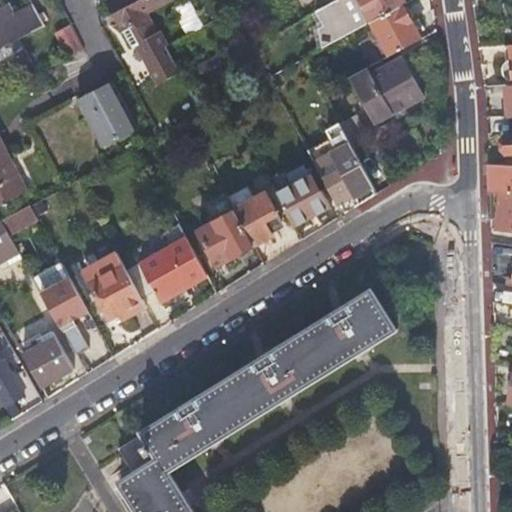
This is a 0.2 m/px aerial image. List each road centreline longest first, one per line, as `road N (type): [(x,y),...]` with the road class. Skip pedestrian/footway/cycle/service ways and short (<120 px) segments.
road 1 (residential): [(0,455),(422,198),(469,207)]
road 2 (tertiary): [(469,207),(477,511)]
road 3 (tertiary): [(454,0),(467,90),(469,207)]
